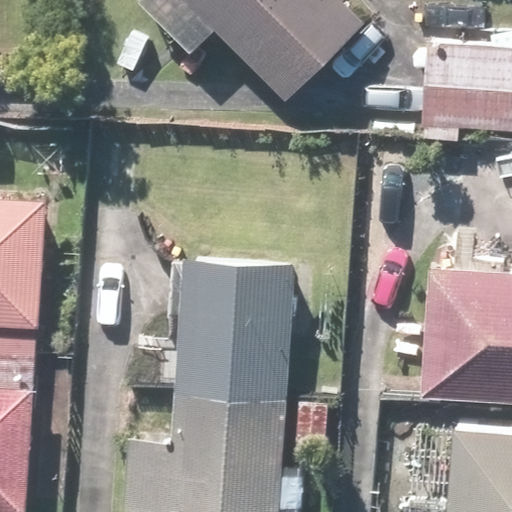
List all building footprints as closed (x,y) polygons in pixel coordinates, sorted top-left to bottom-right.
[(372,12),(359,0),(200,0),(292,91),(372,12)] [(511,40),(431,34),(424,118),(511,126),(511,40)] [(52,190),(0,185),(0,506),(26,509),(52,190)] [(285,511),(303,251),(189,243),(170,511),(285,511)] [(511,260),(437,256),(429,388),(511,393),(511,260)] [(511,511),(511,414),(461,410),(452,511),(511,511)]
